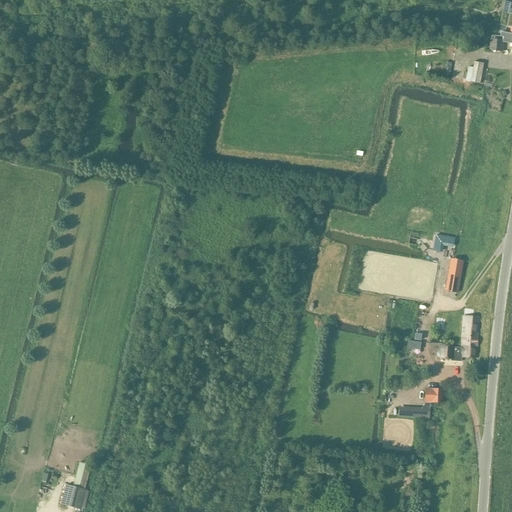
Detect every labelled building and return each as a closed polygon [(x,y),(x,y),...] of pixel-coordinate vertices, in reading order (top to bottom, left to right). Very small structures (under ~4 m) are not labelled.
[(511,0),(505,0),(503,12),(500,26),(506,27),(511,27),(511,0)] [(490,41),(489,51),(503,52),(503,43),(504,43),(511,44),(511,34),(501,32),(500,36),(491,36),(491,39),(490,39),(490,41)] [(483,63),(474,62),(470,82),(480,84),(483,63)] [(436,235),(433,251),(442,252),(443,246),(453,248),(454,239),(436,235)] [(451,259),(445,291),(457,293),(463,261),(451,259)] [(464,349),(480,350),(479,331),(480,320),(465,320),(464,349)] [(453,363),(453,365),(464,365),(464,361),(480,362),(480,350),(464,349),(464,352),(454,352),(454,351),(444,350),(444,356),(441,356),(439,358),(439,360),(441,362),(443,362),(443,363),(453,363)] [(441,403),(442,390),(425,389),(424,402),(441,403)] [(66,485),(61,504),(81,509),(85,490),(74,486),(66,485)]
